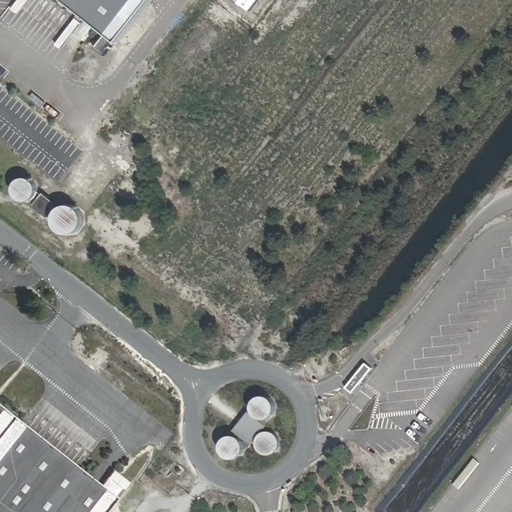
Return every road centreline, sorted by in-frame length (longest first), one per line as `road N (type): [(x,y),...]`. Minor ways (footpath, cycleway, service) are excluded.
road 1 (unclassified): [(195,407),(197,447),(225,476),(252,482),(293,462),(307,434),(294,388),(252,367),(221,375)]
road 2 (unclassified): [(0,228),(153,349)]
